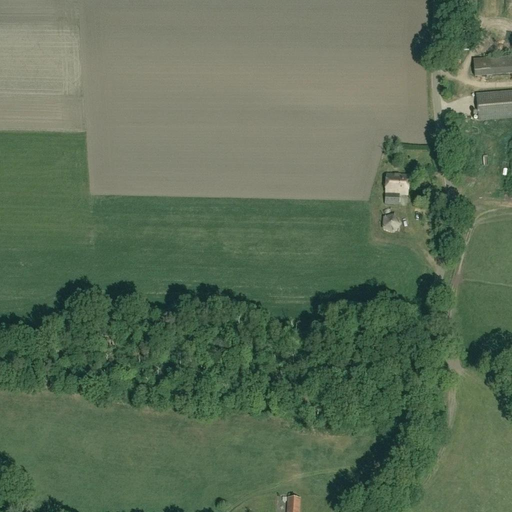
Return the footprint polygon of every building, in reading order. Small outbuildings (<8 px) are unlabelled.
[(475,78),(511,75),(511,57),(474,61),(475,78)] [(511,92),(476,96),(478,121),(511,118),(511,92)] [(400,195),(408,195),(409,176),(387,175),(385,205),(399,206),(400,195)] [(387,223),(387,234),(402,234),(401,222),(387,223)] [(287,511),(299,511),(300,499),(288,499),(287,511)]
